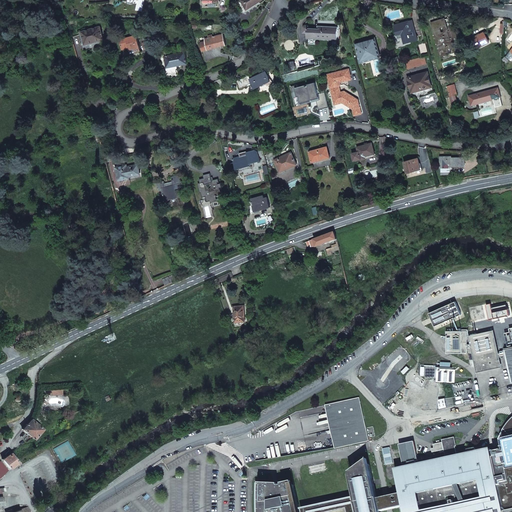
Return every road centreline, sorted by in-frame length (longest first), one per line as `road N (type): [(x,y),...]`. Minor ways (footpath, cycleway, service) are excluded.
road 1 (residential): [(511,141),(440,143),(336,126),(271,137),(190,128),(124,140),(116,119),(226,72),(279,15)]
road 2 (primary): [(64,339),(327,226),(511,178)]
road 3 (unknown): [(0,212),(82,233),(99,244),(106,269),(93,298),(3,346)]
road 4 (unclassified): [(344,371),(423,306),(460,292),(511,293)]
road 5 (unclassified): [(397,436),(252,471),(250,511)]
road 6 (unclassified): [(237,430),(170,444),(79,511)]
road 7 (unclassified): [(87,511),(171,455),(237,430)]
road 8 (residential): [(0,458),(27,415),(37,367),(64,339)]
road 9 (unclassified): [(237,430),(344,371)]
road 10 (unknown): [(410,316),(473,370),(492,404)]
